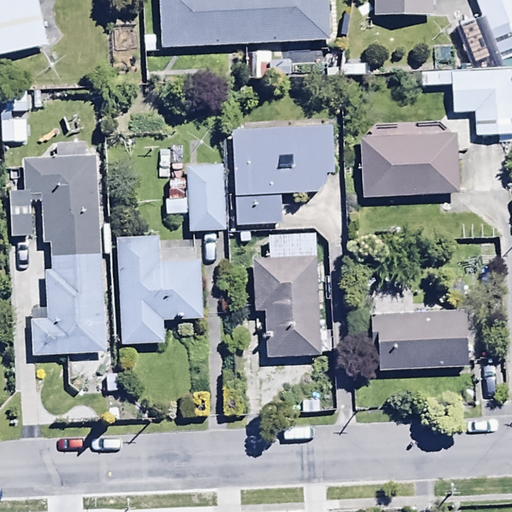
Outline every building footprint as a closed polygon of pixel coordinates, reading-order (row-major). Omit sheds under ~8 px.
[(0,0),(0,54),(44,44),(33,0),(0,0)] [(156,0),(160,48),(329,39),(326,0),(156,0)] [(431,0),(373,0),(373,15),(432,15),(431,0)] [(511,116),(511,52),(511,50),(450,53),(452,96),(474,95),(475,118),(511,116)] [(3,112),(25,112),(25,89),(3,89),(3,112)] [(359,180),(464,174),(460,112),(356,117),(359,180)] [(0,118),(0,142),(26,141),(25,117),(0,118)] [(231,128),(234,226),(280,224),(279,193),(313,192),(324,181),(324,173),(332,172),(330,124),(231,128)] [(95,156),(86,156),(85,142),(53,144),(54,158),(20,160),(22,191),(6,192),(9,238),(32,236),(30,196),(39,195),(41,244),(48,243),(49,270),(42,270),(44,309),(27,310),(30,357),(105,353),(95,156)] [(221,165),(185,167),(186,179),(167,179),(168,199),(163,199),(164,216),(186,215),(187,232),(224,230),(221,165)] [(157,236),(115,238),(120,344),(162,342),(161,320),(201,318),(199,259),(158,261),(157,236)] [(320,340),(315,242),(251,245),(254,294),(263,294),(266,342),(320,340)] [(374,355),(468,351),(466,296),(372,300),(374,355)]
